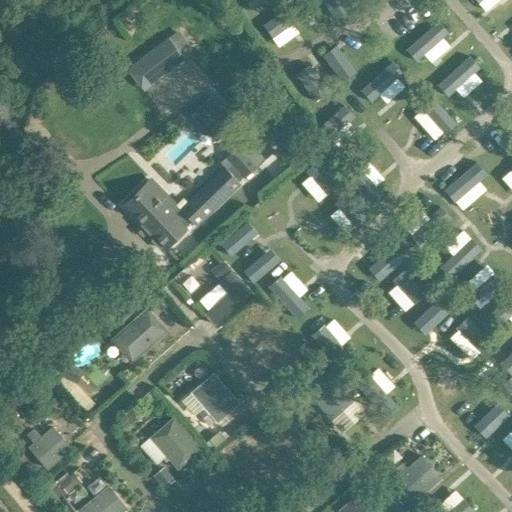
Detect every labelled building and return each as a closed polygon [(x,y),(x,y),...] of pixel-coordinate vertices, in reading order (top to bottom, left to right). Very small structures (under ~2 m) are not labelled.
[(245,0),(252,9),(264,0),(245,0)] [(342,0),(323,0),(332,13),(346,4),(342,0)] [(289,7),(263,25),(272,38),(292,24),(298,20),(289,7)] [(438,21),(406,50),(416,61),(424,54),(443,38),(448,33),(438,21)] [(133,64),(151,87),(185,61),(167,38),(133,64)] [(341,51),(328,61),(342,82),(356,73),(341,51)] [(469,56),(438,85),(448,96),(456,89),(474,73),(480,68),(469,56)] [(393,62),(361,90),(371,102),(379,94),(397,78),(403,73),(396,65),(393,62)] [(314,71),(300,80),(315,101),(329,92),(314,71)] [(428,93),(417,103),(423,109),(443,132),(445,134),(456,124),(428,93)] [(344,105),(312,133),(323,145),(331,138),(349,122),(355,117),(344,105)] [(145,186),(140,191),(126,204),(131,209),(129,211),(139,221),(141,220),(144,223),(142,225),(150,234),(152,232),(156,236),(155,238),(166,249),(167,248),(169,250),(196,226),(240,183),(239,182),(245,177),(246,178),(258,166),(239,146),(227,157),(234,165),(228,170),(225,167),(181,210),(181,211),(174,217),(169,211),(176,205),(153,181),(147,187),(145,186)] [(317,161),(306,171),(310,176),(326,194),(327,195),(339,185),(317,161)] [(355,162),(343,172),(370,204),(382,194),(375,186),(360,168),(355,162)] [(477,163),(444,190),(454,202),(455,201),(479,181),(487,174),(477,163)] [(346,193),(334,204),(339,209),(354,227),(355,228),(367,218),(346,193)] [(411,235),(410,236),(420,248),(451,218),(441,207),(429,218),(411,235)] [(241,227),(221,244),(231,256),(251,239),(241,227)] [(453,255),(440,268),(451,279),(482,249),(471,238),(470,238),(453,255)] [(393,247),(374,264),(385,276),(404,259),(393,247)] [(264,254),(243,271),(254,283),(274,266),(264,254)] [(404,270),(392,280),(396,285),(413,304),(413,305),(425,294),(417,284),(405,272),(404,270)] [(476,289),(468,296),(479,308),(505,285),(494,272),(476,289)] [(280,276),(269,286),(297,319),(309,308),(299,297),(283,279),(280,276)] [(445,293),(419,318),(430,330),(456,305),(445,293)] [(511,294),(487,316),(497,328),(509,318),(511,314),(511,294)] [(109,338),(131,361),(167,328),(145,305),(109,338)] [(467,317),(456,328),(458,330),(479,352),(485,359),(497,348),(467,317)] [(323,324),(312,335),(341,367),(352,356),(342,345),(325,327),(323,324)] [(511,352),(501,363),(511,376),(511,375),(511,352)] [(304,388),(332,422),(354,402),(326,369),(304,388)] [(368,373),(357,384),(386,416),(397,405),(386,393),(370,376),(368,373)] [(213,374),(191,393),(216,422),(238,402),(213,374)] [(503,384),(511,394),(511,375),(511,376),(503,384)] [(498,403),(479,421),(491,434),(510,416),(498,403)] [(148,435),(177,468),(201,447),(171,414),(148,435)] [(35,429),(27,436),(33,443),(29,447),(47,468),(71,447),(53,426),(41,436),(35,429)] [(391,480),(412,503),(442,476),(420,453),(391,480)] [(175,501),(184,511),(215,511),(220,508),(197,482),(175,501)] [(77,508),(80,511),(121,511),(127,507),(107,483),(77,508)] [(380,511),(382,510),(362,487),(338,508),(341,511),(380,511)] [(447,511),(472,511),(474,510),(463,498),(447,511)]
